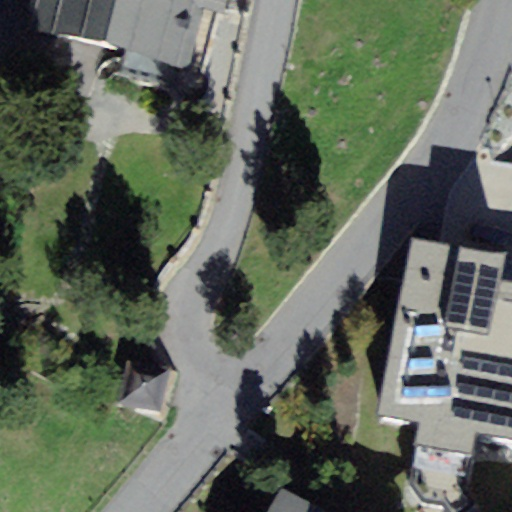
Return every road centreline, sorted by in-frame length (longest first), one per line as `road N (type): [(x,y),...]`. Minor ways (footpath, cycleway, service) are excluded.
road 1 (residential): [(224,405),(422,172),(464,104),(501,0)]
road 2 (residential): [(272,0),(224,220),(190,309),(191,348),(224,405)]
road 3 (residential): [(135,511),(224,405)]
